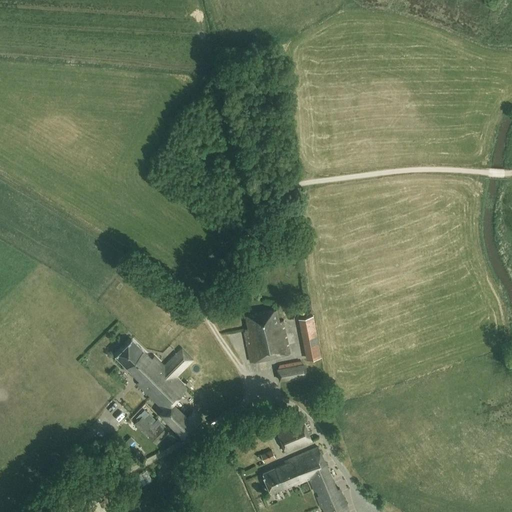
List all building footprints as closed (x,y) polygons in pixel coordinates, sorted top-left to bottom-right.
[(246,331),(244,332),(251,361),(289,352),(282,321),(279,322),(276,309),(245,316),(248,328),(245,329),(246,331)] [(312,315),(301,317),(309,359),(321,357),(312,315)] [(137,383),(164,409),(172,402),(186,388),(174,377),(192,359),(181,348),(164,366),(153,356),(151,358),(131,339),(115,356),(140,380),(137,383)] [(280,365),(278,368),(280,379),(284,382),(302,379),(305,375),(303,363),(300,361),(280,365)] [(186,416),(172,402),(164,409),(160,413),(185,436),(202,418),(193,409),(186,416)] [(140,413),(136,417),(138,419),(134,423),(148,436),(156,444),(167,432),(164,429),(165,427),(156,419),(156,420),(148,413),(144,417),(140,413)] [(277,429),(286,452),(311,441),(301,418),(277,429)] [(290,459),(299,483),(309,479),(321,507),(322,506),(324,511),(348,511),(339,488),(335,490),(318,448),(290,459)] [(271,450),(261,454),(264,462),(274,457),(271,450)] [(299,483),(290,459),(288,459),(289,462),(262,472),(270,492),(293,483),(294,485),(299,483)]
